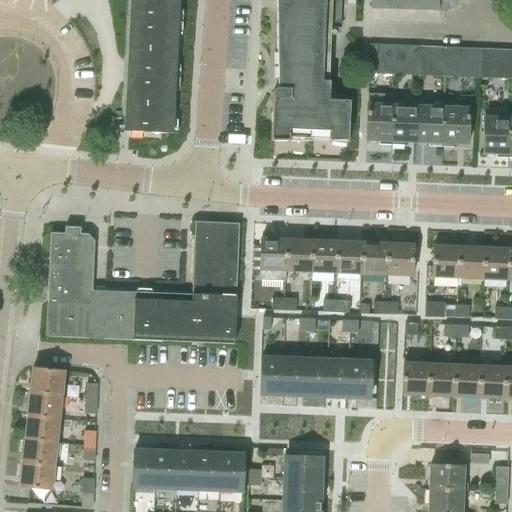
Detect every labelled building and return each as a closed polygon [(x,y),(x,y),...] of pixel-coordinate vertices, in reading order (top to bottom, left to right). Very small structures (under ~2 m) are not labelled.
[(133,0),(133,9),(127,131),(129,131),(160,133),(161,133),(169,133),(175,0),(133,0)] [(275,0),(277,88),(276,88),(275,88),(274,89),(273,90),(272,91),(272,92),(272,93),(270,141),(289,141),(289,129),(330,131),(329,141),(347,144),(349,100),(328,99),(329,80),(322,80),(324,26),(340,27),(340,0),(275,0)] [(370,0),(371,10),(383,10),(383,0),(370,0)] [(383,0),(383,10),(394,10),(393,0),(383,0)] [(393,0),(394,10),(405,11),(405,0),(393,0)] [(405,0),(405,11),(416,11),(416,0),(405,0)] [(416,0),(416,11),(427,11),(427,0),(416,0)] [(427,0),(427,11),(439,11),(439,0),(427,0)] [(380,74),(393,75),(394,46),(381,46),(380,74)] [(394,46),(393,75),(405,75),(406,47),(394,46)] [(431,76),(443,77),(444,48),(432,48),(431,76)] [(444,48),(443,77),(455,77),(456,49),(444,48)] [(498,79),(510,80),(511,51),(499,50),(498,79)] [(367,105),(365,140),(379,141),(378,145),(390,145),(392,100),(392,95),(367,94),(367,105)] [(392,100),(390,145),(403,146),(403,142),(415,142),(417,107),(403,106),(403,101),(392,100)] [(417,107),(415,142),(428,143),(428,147),(440,147),(442,103),(431,102),(430,107),(417,107)] [(442,103),(440,147),(453,147),(453,144),(466,144),(467,109),(453,108),(453,103),(442,103)] [(495,158),(507,158),(509,113),(498,113),(498,118),(483,118),(481,153),(495,154),(495,158)] [(49,232),(46,303),(45,336),(233,344),(238,224),(204,223),(203,235),(193,235),(191,295),(91,290),(93,263),(92,263),(93,241),(87,235),(79,235),(80,228),(64,227),(63,233),(49,232)] [(259,281),(284,282),(285,271),(286,240),(276,239),(273,237),(264,237),(264,239),(261,239),(260,249),(252,249),(251,273),(259,273),(259,281)] [(286,240),(285,271),(310,272),(312,241),(286,240)] [(312,241),(310,272),(335,273),(336,242),(312,241)] [(336,242),(335,273),(360,274),(362,243),(336,242)] [(362,243),(360,274),(385,275),(387,244),(362,243)] [(387,244),(385,275),(412,277),(413,245),(387,244)] [(432,278),(457,279),(458,247),(433,246),(432,278)] [(458,247),(457,279),(482,280),(484,248),(458,247)] [(484,248),(482,280),(508,281),(509,249),(484,248)] [(270,298),(270,310),(283,311),(284,299),(270,298)] [(284,299),(283,311),(293,311),(294,299),(284,299)] [(321,301),(321,312),(333,313),(334,301),(321,301)] [(334,301),(333,313),(346,313),(347,302),(334,301)] [(372,303),(372,315),(384,315),(384,303),(372,303)] [(384,303),(384,315),(395,315),(396,304),(384,303)] [(444,305),(443,317),(455,318),(456,306),(444,305)] [(456,306),(455,318),(468,318),(468,306),(456,306)] [(494,320),(506,320),(506,308),(494,308),(494,320)] [(262,318),(262,330),(269,331),(270,318),(262,318)] [(298,319),(298,331),(306,332),(306,320),(298,319)] [(306,320),(306,332),(314,332),(314,320),(306,320)] [(341,321),(341,333),(349,333),(350,321),(341,321)] [(350,321),(349,333),(357,333),(357,322),(350,321)] [(405,324),(404,336),(416,336),(416,324),(405,324)] [(443,337),(455,337),(455,326),(443,325),(443,337)] [(455,326),(455,337),(467,338),(467,326),(455,326)] [(493,340),(506,340),(506,328),(494,328),(493,340)] [(260,356),(259,395),(281,396),(282,357),(260,356)] [(282,357),(281,396),(303,397),(304,358),(282,357)] [(304,358),(303,397),(325,397),(326,358),(304,358)] [(326,358),(325,397),(347,398),(348,359),(326,358)] [(348,359),(347,398),(369,399),(369,383),(370,360),(348,359)] [(403,364),(402,395),(426,396),(427,365),(403,364)] [(427,365),(426,396),(450,397),(452,366),(427,365)] [(452,366),(450,397),(477,398),(479,367),(452,366)] [(479,367),(477,398),(503,399),(505,368),(479,367)] [(511,368),(505,368),(503,399),(511,399),(511,368)] [(32,369),(30,393),(61,397),(64,373),(32,369)] [(85,385),(85,399),(96,399),(97,385),(85,385)] [(30,393),(27,418),(58,421),(61,397),(30,393)] [(84,414),(95,414),(96,399),(85,399),(84,414)] [(27,418),(24,441),(56,445),(58,421),(27,418)] [(83,431),(83,446),(94,446),(95,432),(83,431)] [(24,441),(22,464),(53,467),(81,470),(82,461),(82,460),(54,457),(56,445),(24,441)] [(83,446),(82,460),(82,461),(94,461),(94,446),(83,446)] [(133,451),(131,490),(153,490),(155,452),(133,451)] [(155,452),(153,490),(175,491),(177,452),(155,452)] [(177,452),(175,491),(197,492),(199,453),(177,452)] [(199,453),(197,492),(219,493),(221,454),(199,453)] [(221,454),(219,493),(241,493),(243,455),(221,454)] [(282,456),(281,478),(320,480),(321,458),(282,456)] [(51,491),(53,467),(22,464),(19,487),(51,491)] [(429,464),(427,511),(460,511),(463,465),(429,464)] [(495,468),(494,504),(505,505),(506,468),(495,468)] [(247,477),(247,486),(248,486),(260,487),(260,478),(260,471),(260,470),(248,470),(248,471),(247,477)] [(281,478),(281,500),(320,501),(320,480),(281,478)] [(81,479),(81,494),(92,494),(93,479),(81,479)] [(281,500),(280,511),(319,511),(320,501),(281,500)]
